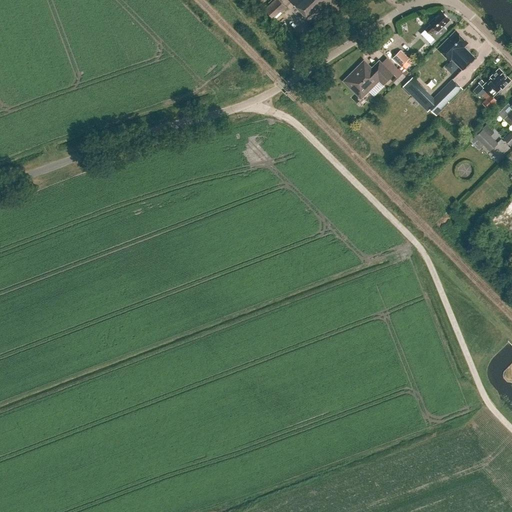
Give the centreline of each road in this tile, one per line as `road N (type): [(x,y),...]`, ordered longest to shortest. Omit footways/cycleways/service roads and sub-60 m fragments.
road 1 (unclassified): [(250,102),(292,122),(420,247),(485,396),(511,429)]
road 2 (unclassified): [(0,185),(250,102)]
road 3 (unclassified): [(250,102),(417,0)]
